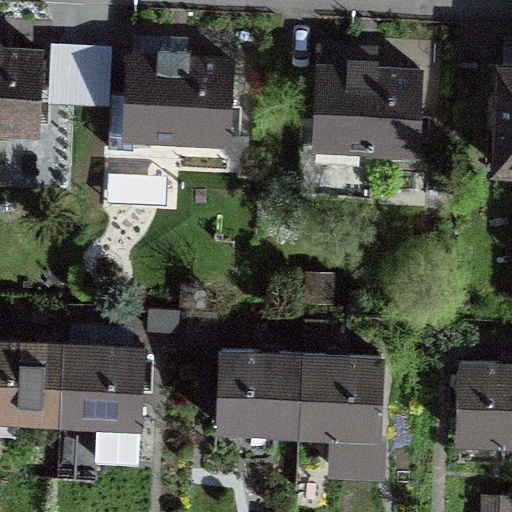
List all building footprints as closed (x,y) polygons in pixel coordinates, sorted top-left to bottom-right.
[(0,128),(41,130),(45,41),(3,39),(3,35),(0,34),(0,128)] [(114,41),(51,38),(48,100),(111,102),(111,89),(114,41)] [(420,150),(423,61),(378,59),(379,40),(316,38),(312,147),(316,147),(316,159),(359,161),(360,148),(420,150)] [(231,139),(235,50),(190,48),(190,42),(157,40),(157,45),(125,43),(123,89),(111,89),(111,102),(109,145),(152,147),(152,136),(231,139)] [(511,53),(494,52),(488,166),(511,167),(511,53)] [(13,155),(19,164),(29,167),(38,161),(41,151),(35,142),(25,139),(16,145),(13,155)] [(302,302),(335,304),(336,269),(303,267),(302,302)] [(146,327),(178,329),(179,299),(148,298),(146,327)] [(215,342),(217,308),(188,306),(186,341),(215,342)] [(304,335),(324,334),(324,317),(304,317),(304,335)] [(145,333),(95,332),(0,329),(0,436),(22,437),(22,417),(96,419),(95,458),(138,460),(140,422),(143,422),(145,333)] [(219,339),(216,426),(231,426),(230,446),(269,448),(269,429),(330,431),(328,473),(386,474),(388,427),(382,427),(385,344),(339,342),(248,340),(219,339)] [(511,353),(492,352),(458,351),(455,438),(458,438),(457,461),(500,463),(501,439),(511,439),(511,353)] [(479,511),(511,511),(511,490),(480,491),(479,511)]
